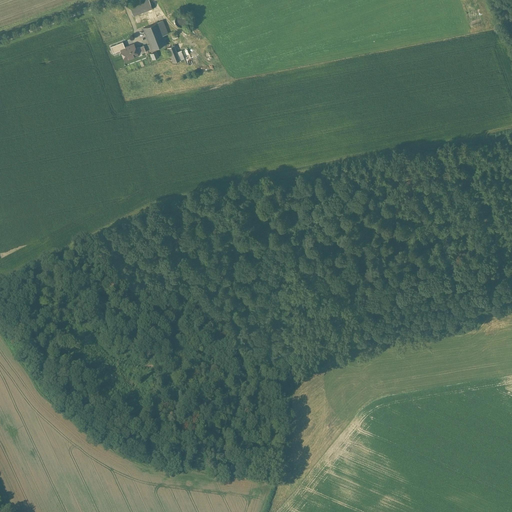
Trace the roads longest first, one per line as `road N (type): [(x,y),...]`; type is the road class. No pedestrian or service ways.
road 1 (track): [(0,285),(169,198),(511,129)]
road 2 (unclassified): [(0,41),(117,0)]
